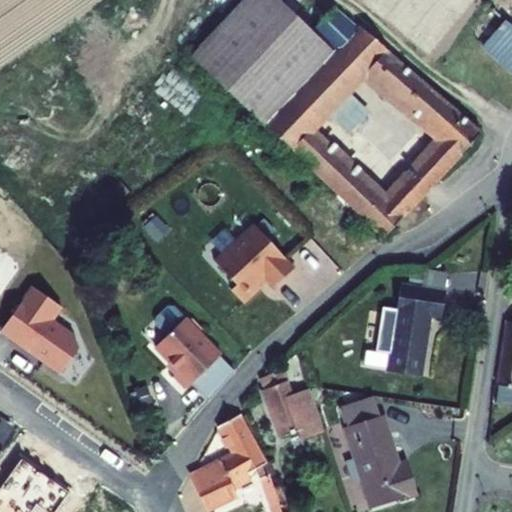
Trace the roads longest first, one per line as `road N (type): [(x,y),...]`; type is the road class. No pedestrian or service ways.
road 1 (residential): [(160,504),(172,458),(274,343),(371,264),(511,179)]
road 2 (residential): [(511,200),(470,475)]
road 3 (residential): [(160,504),(0,388)]
